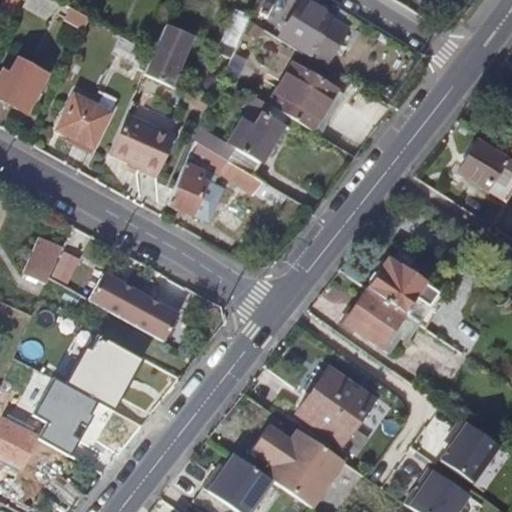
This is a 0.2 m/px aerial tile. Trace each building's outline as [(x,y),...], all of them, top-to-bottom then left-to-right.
[(301,0),(281,33),(327,61),(347,28),(301,0)] [(237,46),(249,20),(233,13),(221,40),(237,46)] [(167,21),(147,69),(184,85),(187,77),(176,72),(194,33),(167,21)] [(236,50),(246,55),(253,39),(245,34),(236,50)] [(253,39),(246,55),(240,67),(253,74),(266,46),(253,39)] [(3,69),(0,75),(0,95),(27,110),(47,73),(19,57),(10,73),(3,69)] [(268,107),(318,138),(343,95),(293,65),(267,107),(268,107)] [(64,130),(61,136),(91,149),(110,109),(74,94),(59,127),(64,130)] [(281,131),(262,118),(268,107),(267,107),(254,99),(225,145),(199,130),(193,142),(227,163),(240,171),(252,179),(281,131)] [(176,132),(128,111),(110,150),(130,159),(131,156),(160,169),(176,132)] [(240,171),(227,163),(193,142),(186,158),(204,166),(207,167),(208,164),(234,180),(240,171)] [(511,186),(511,164),(480,143),(460,172),(503,200),(511,186)] [(186,158),(180,172),(197,181),(204,166),(186,158)] [(180,172),(166,204),(206,223),(221,191),(197,181),(180,172)] [(60,254),(65,244),(42,233),(26,270),(49,280),(58,260),(60,254)] [(60,254),(58,260),(63,262),(66,257),(60,254)] [(364,287),(402,313),(425,328),(434,314),(427,309),(437,293),(425,285),(427,283),(402,266),(400,268),(384,258),(364,287)] [(104,275),(89,302),(162,343),(178,316),(104,275)] [(378,348),(402,313),(364,287),(340,322),(378,348)] [(444,298),(437,293),(427,309),(434,314),(444,298)] [(95,331),(67,382),(115,408),(143,357),(95,331)] [(371,402),(327,370),(296,415),(340,446),(371,402)] [(33,415),(47,421),(38,439),(71,454),(98,399),(52,376),(33,415)] [(0,387),(0,410),(13,383),(4,379),(0,387)] [(0,420),(0,461),(19,471),(36,439),(0,420)] [(442,464),(473,485),(499,447),(462,422),(453,435),(459,439),(442,464)] [(271,467),(264,477),(270,482),(311,509),(342,464),(295,432),(288,441),(266,427),(249,452),(271,467)] [(264,477),(232,456),(216,478),(212,476),(202,490),(234,511),(250,511),(270,482),(264,477)] [(405,507),(411,511),(459,511),(469,498),(430,471),(405,507)] [(74,511),(85,498),(56,474),(45,487),(74,511)]
